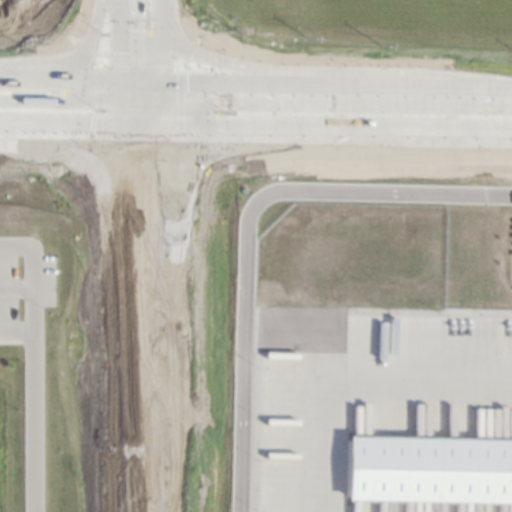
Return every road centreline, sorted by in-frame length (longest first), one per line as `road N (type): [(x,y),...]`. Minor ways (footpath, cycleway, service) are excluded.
road 1 (primary): [(484,84),(438,74),(198,64),(150,36),(137,0)]
road 2 (primary): [(511,84),(134,78)]
road 3 (primary): [(134,116),(511,118)]
road 4 (primary): [(484,84),(284,102),(153,101),(134,116)]
road 5 (secondary): [(140,511),(137,243)]
road 6 (primary): [(0,126),(76,132),(107,151),(137,243)]
road 7 (primary): [(0,95),(117,95),(134,78)]
road 8 (primary): [(134,78),(0,76)]
road 9 (primary): [(0,116),(134,116)]
road 10 (secondary): [(137,243),(134,116)]
